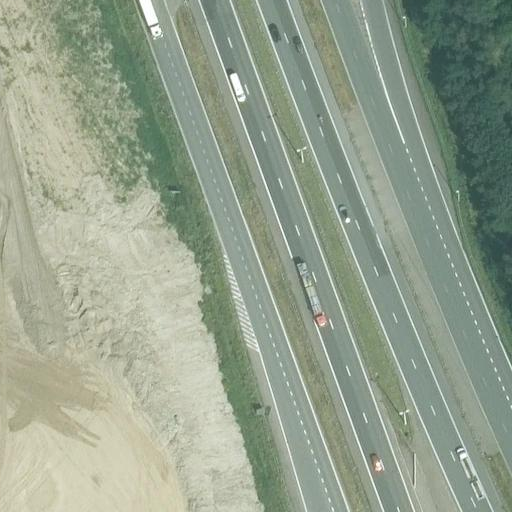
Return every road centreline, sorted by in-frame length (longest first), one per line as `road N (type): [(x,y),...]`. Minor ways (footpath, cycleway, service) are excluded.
road 1 (motorway): [(476,511),(376,281),(270,0)]
road 2 (motorway): [(212,0),(397,511)]
road 3 (motorway): [(155,0),(340,511)]
road 4 (motorway): [(511,440),(361,74)]
